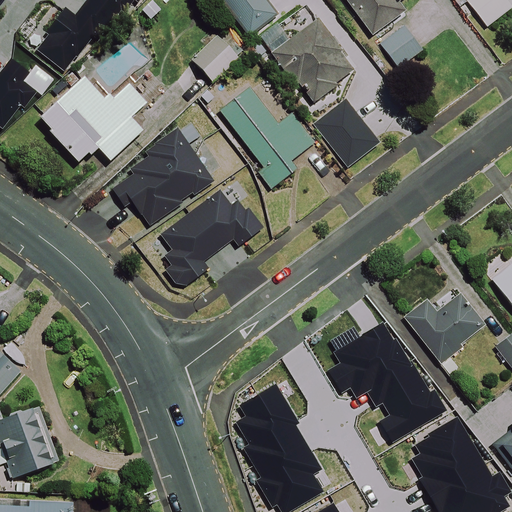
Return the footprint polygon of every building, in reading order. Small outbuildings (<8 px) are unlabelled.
[(2,0),(17,10),(6,25),(33,44),(48,24),(65,37),(81,15),(60,0),(2,0)] [(402,0),(344,0),(371,37),(403,13),(396,4),(402,0)] [(510,9),(503,0),(465,0),(487,28),(510,9)] [(355,70),(316,21),(291,42),(285,34),(268,47),(313,104),(355,70)] [(421,52),(404,28),(380,45),(398,69),(421,52)] [(242,56),(220,34),(192,61),(213,84),(242,56)] [(108,105),(84,79),(39,121),(79,165),(97,149),(110,163),(143,133),(131,119),(147,105),(129,86),(108,105)] [(277,127),(252,92),(222,114),(261,167),(257,171),(271,190),(296,171),(289,162),(313,145),(292,116),(277,127)] [(215,132),(204,142),(193,153),(185,145),(160,168),(168,176),(209,222),(246,188),(213,153),(225,142),(215,132)] [(511,307),(511,265),(492,281),(511,307)] [(482,328),(460,298),(435,316),(426,304),(406,319),(437,362),(482,328)] [(511,337),(496,350),(511,370),(511,337)] [(397,361),(385,341),(351,362),(363,381),(397,361)] [(0,399),(22,374),(0,355),(0,399)] [(320,463),(355,441),(351,436),(360,430),(359,427),(376,417),(345,366),(329,376),(311,387),(308,383),(282,400),(320,463)] [(0,447),(3,446),(14,479),(51,466),(32,412),(0,422),(0,447)] [(458,441),(442,415),(417,431),(433,457),(458,441)] [(511,422),(511,424),(511,425),(511,432),(493,447),(511,470),(511,422)] [(382,511),(366,484),(332,504),(335,510),(331,511),(382,511)] [(0,511),(83,511),(83,504),(32,502),(0,500),(0,511)]
